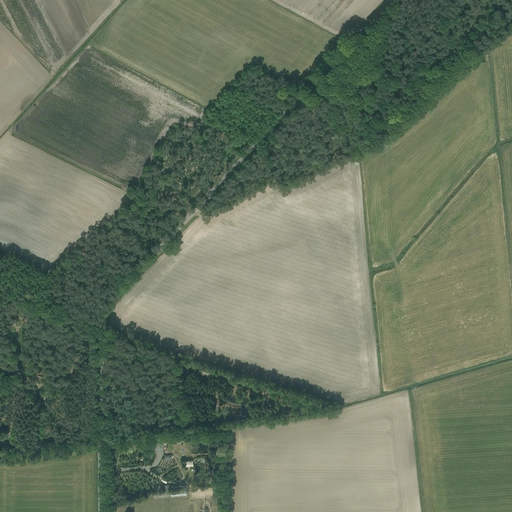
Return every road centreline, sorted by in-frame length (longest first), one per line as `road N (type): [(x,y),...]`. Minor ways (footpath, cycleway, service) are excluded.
road 1 (unclassified): [(98,511),(102,317),(257,144)]
road 2 (unclassified): [(257,144),(229,125),(179,120),(70,61)]
road 3 (unclassified): [(257,144),(391,0)]
